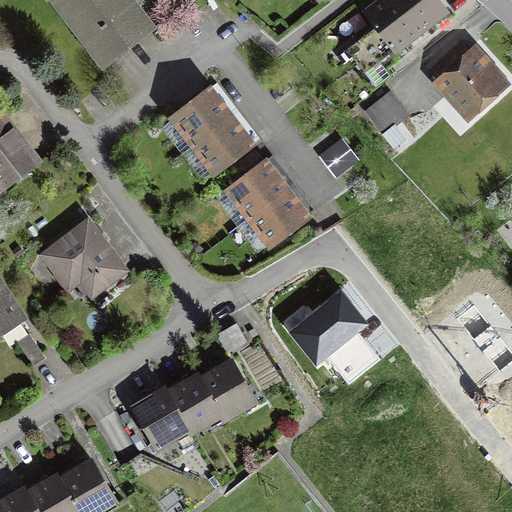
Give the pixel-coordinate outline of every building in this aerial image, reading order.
[(151,28),(129,0),(54,0),(103,64),(151,28)] [(378,26),(347,47),(375,85),(391,74),(385,65),(450,19),(436,0),(383,0),(367,11),(378,26)] [(464,44),(433,71),(470,114),(502,86),(496,80),(502,75),(477,46),(470,51),(464,44)] [(211,88),(171,116),(193,144),(231,117),(211,88)] [(390,92),(365,110),(382,134),(407,116),(390,92)] [(3,115),(0,117),(0,180),(4,186),(38,160),(3,115)] [(251,145),(231,117),(193,144),(213,173),(251,145)] [(340,162),(345,169),(357,159),(342,140),(321,156),(331,168),(340,162)] [(285,190),(264,161),(228,189),(249,217),(285,190)] [(305,218),(285,190),(249,217),(269,244),(305,218)] [(87,221),(42,254),(68,290),(90,275),(101,290),(125,272),(87,221)] [(0,292),(0,328),(16,319),(0,292)] [(488,293),(456,319),(474,341),(505,315),(488,293)] [(365,324),(341,294),(292,333),(317,363),(326,355),(349,383),(379,359),(356,331),(365,324)] [(236,324),(216,333),(225,351),(245,342),(236,324)] [(511,326),(482,351),(500,373),(511,363),(511,326)] [(31,334),(18,342),(33,366),(46,357),(31,334)] [(231,362),(200,381),(220,415),(223,419),(254,400),(231,362)] [(197,376),(168,394),(188,427),(191,432),(220,415),(200,381),(197,376)] [(164,388),(132,407),(155,446),(188,427),(168,394),(164,388)] [(92,461),(59,481),(78,511),(92,511),(115,498),(92,461)] [(57,476),(27,495),(37,511),(78,511),(59,481),(57,476)] [(25,490),(0,504),(0,511),(37,511),(27,495),(25,490)]
